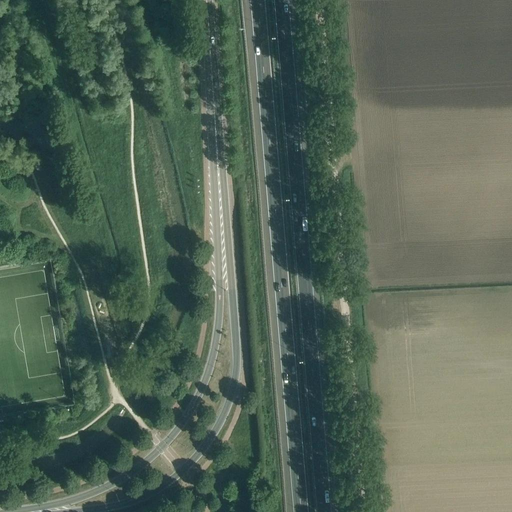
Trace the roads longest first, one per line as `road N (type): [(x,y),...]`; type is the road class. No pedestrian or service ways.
road 1 (motorway): [(328,511),(284,0)]
road 2 (motorway): [(257,0),(300,511)]
road 3 (unclassified): [(358,511),(316,0)]
road 4 (tertiary): [(222,239),(212,355),(173,434),(130,473),(36,511)]
road 5 (tertiary): [(75,511),(144,496),(183,470),(219,425),(235,357),(222,239)]
road 6 (tertiary): [(222,239),(206,0)]
